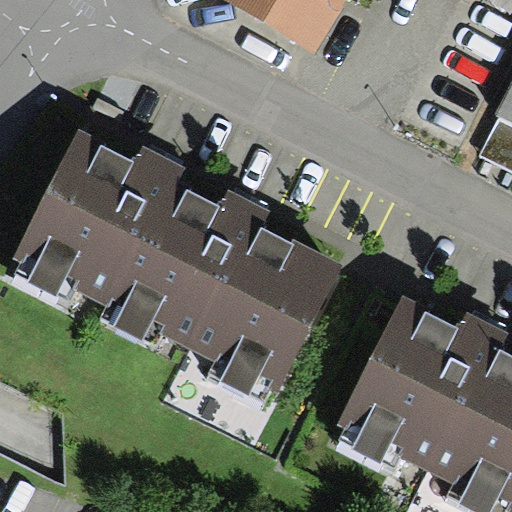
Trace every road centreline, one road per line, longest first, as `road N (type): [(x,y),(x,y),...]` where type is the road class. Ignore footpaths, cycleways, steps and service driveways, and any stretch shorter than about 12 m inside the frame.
road 1 (residential): [(77,23),(175,54),(511,219)]
road 2 (residential): [(0,124),(77,23)]
